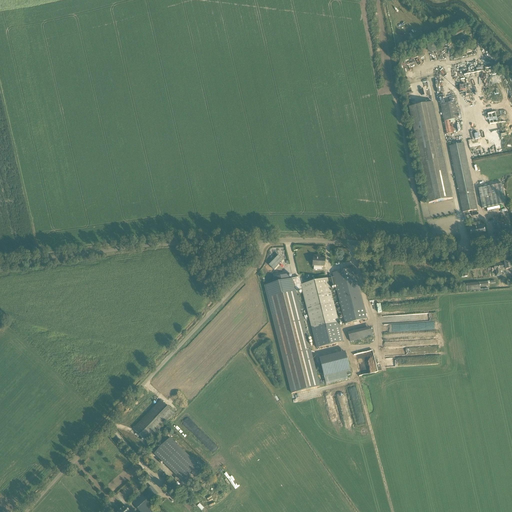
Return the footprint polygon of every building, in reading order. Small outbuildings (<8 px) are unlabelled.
[(437,47),(437,46),(437,45),(437,44),(436,44),(436,43),(435,43),(435,42),(434,42),(433,42),(432,42),(431,42),(430,42),(429,42),(429,43),(428,43),(428,44),(427,44),(427,45),(427,46),(427,47),(427,48),(427,49),(427,50),(428,50),(428,51),(429,51),(429,52),(430,52),(431,52),(432,52),(433,52),(434,52),(435,52),(435,51),(436,51),(436,50),(437,50),(437,49),(437,48),(437,47)] [(440,105),(444,122),(458,119),(455,102),(440,105)] [(409,108),(416,144),(428,204),(452,199),(433,103),(409,108)] [(486,114),(489,125),(498,123),(496,112),(486,114)] [(494,141),(501,139),(498,130),(491,132),(494,141)] [(477,210),(463,143),(449,146),(463,213),(477,210)] [(482,209),(506,204),(502,184),(478,189),(482,209)] [(478,235),(478,237),(485,235),(483,225),(480,226),(480,223),(468,225),(471,238),(472,238),(471,237),(478,235)] [(278,255),(270,264),(275,269),(283,260),(278,255)] [(324,267),(325,260),(319,260),(320,257),(313,256),(313,266),(324,267)] [(511,269),(510,262),(504,263),(504,264),(493,266),(494,271),(496,270),(497,276),(501,276),(500,270),(505,269),(505,270),(511,269)] [(295,292),(302,290),(313,336),(340,330),(330,288),(336,286),(345,324),(367,319),(354,268),(353,268),(352,266),(348,267),(349,270),(332,274),(333,277),(328,279),(328,278),(300,285),(298,277),(288,280),(287,275),(272,278),(274,283),(264,286),(291,393),(318,387),(297,301),(299,301),(298,296),(296,296),(295,292)] [(488,286),(488,281),(466,284),(467,291),(473,290),(474,292),(489,290),(489,289),(480,290),(480,287),(488,286)] [(353,343),(352,342),(373,337),(371,327),(348,333),(350,344),(353,343)] [(346,352),(320,358),(324,377),(350,372),(346,352)] [(174,414),(161,400),(133,429),(147,442),(174,414)] [(198,465),(196,467),(168,441),(170,439),(170,438),(155,454),(183,481),(198,465)] [(171,491),(175,487),(168,481),(164,486),(171,491)] [(154,497),(147,490),(132,503),(139,510),(154,497)]
